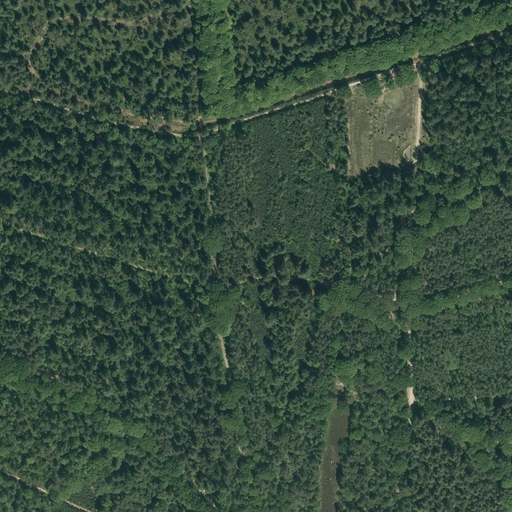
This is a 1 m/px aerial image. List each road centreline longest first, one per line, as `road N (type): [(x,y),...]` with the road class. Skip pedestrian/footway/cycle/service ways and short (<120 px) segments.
road 1 (track): [(421,62),(203,140),(0,91)]
road 2 (track): [(245,459),(215,290),(0,222)]
road 3 (track): [(203,140),(215,290),(279,277),(406,297)]
road 4 (tertiary): [(215,511),(95,397),(0,361)]
road 5 (track): [(414,222),(421,62)]
